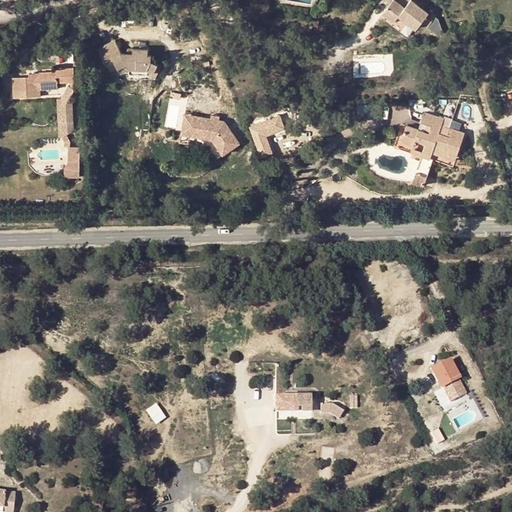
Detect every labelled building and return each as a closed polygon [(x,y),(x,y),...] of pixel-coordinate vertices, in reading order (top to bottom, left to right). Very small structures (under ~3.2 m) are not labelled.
[(393,0),(382,14),(394,23),(399,16),(416,29),(422,22),(423,20),(429,24),(435,16),(429,11),(427,12),(410,0),(404,8),(393,0)] [(117,40),(100,50),(107,65),(113,62),(122,78),(157,78),(164,64),(155,59),(155,54),(151,54),(151,49),(136,48),(136,53),(124,52),(117,40)] [(75,68),(66,69),(67,83),(76,82),(75,68)] [(58,69),(58,72),(59,83),(67,83),(66,69),(58,69)] [(38,86),(59,85),(59,83),(58,72),(30,74),(30,77),(15,78),(16,97),(39,96),(38,86)] [(76,82),(72,83),(73,88),(69,87),(61,99),(68,102),(76,90),(76,82)] [(38,86),(39,96),(43,95),(42,90),(59,89),(59,85),(38,86)] [(68,102),(61,99),(63,137),(67,134),(73,130),(71,101),(68,102)] [(379,119),(379,107),(366,108),(367,120),(379,119)] [(184,112),(177,111),(172,138),(180,139),(181,132),(184,112)] [(226,119),(184,112),(181,132),(214,138),(223,152),(240,141),(226,119)] [(426,112),(422,122),(433,126),(432,130),(440,133),(448,136),(451,127),(443,125),(445,119),(426,112)] [(255,126),(251,128),(261,154),(266,152),(271,150),(260,124),(255,126)] [(433,154),(434,152),(440,133),(432,130),(430,133),(408,126),(403,141),(415,145),(417,140),(419,140),(427,143),(424,152),(433,154)] [(451,136),(448,136),(440,133),(434,152),(448,156),(449,153),(458,156),(466,132),(454,128),(451,136)] [(81,147),(71,147),(70,162),(67,168),(67,178),(82,178),(81,147)] [(449,361),(435,368),(441,378),(438,379),(441,385),(457,377),(449,361)] [(274,395),(275,412),(310,411),(310,394),(296,395),(296,398),(288,398),(288,395),(274,395)] [(147,409),(155,424),(166,418),(158,403),(147,409)] [(442,435),(430,440),(433,448),(445,443),(442,435)] [(0,459),(0,474),(6,475),(8,460),(0,459)] [(0,511),(12,511),(13,497),(4,496),(6,475),(0,474),(0,511)]
